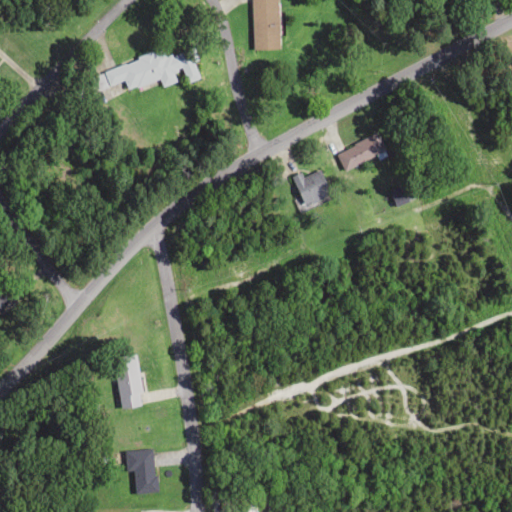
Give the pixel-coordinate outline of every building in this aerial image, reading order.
[(249,0),(249,51),(276,51),(275,0),(249,0)] [(188,47),(163,55),(161,49),(98,69),(104,87),(122,82),(124,90),(156,80),(158,86),(174,81),(171,71),(179,68),(183,82),(198,77),(188,47)] [(382,149),(373,132),(333,153),(342,170),(382,149)] [(289,178),(302,206),(328,195),(316,166),(289,178)] [(131,350),(107,355),(116,408),(140,403),(131,350)] [(123,470),(132,470),(132,493),(153,492),(151,449),(122,450),(123,470)]
